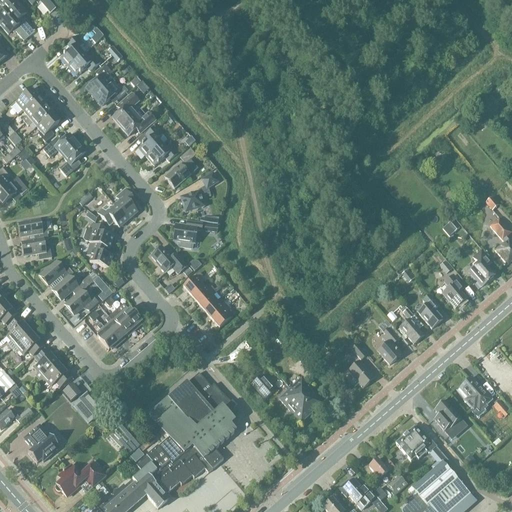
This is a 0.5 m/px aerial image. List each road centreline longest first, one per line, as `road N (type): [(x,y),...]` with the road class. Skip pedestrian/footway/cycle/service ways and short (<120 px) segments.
road 1 (residential): [(172,324),(130,264),(157,206),(39,68),(23,67),(0,88)]
road 2 (residential): [(172,324),(117,374),(101,375),(8,271),(0,245)]
road 3 (tertiary): [(369,428),(511,303)]
road 4 (tertiary): [(369,428),(273,511)]
